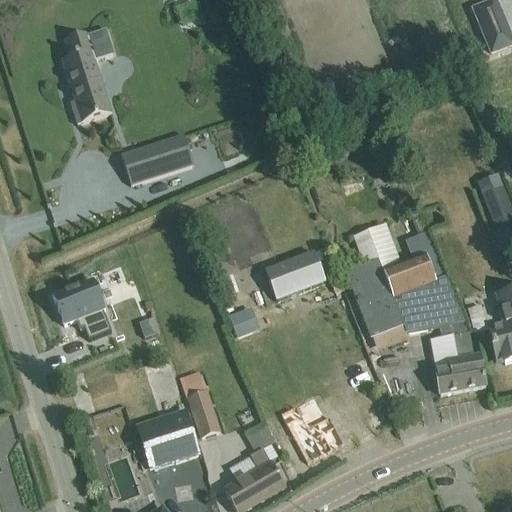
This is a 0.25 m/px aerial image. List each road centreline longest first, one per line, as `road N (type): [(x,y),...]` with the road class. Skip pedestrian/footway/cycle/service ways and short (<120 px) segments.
road 1 (residential): [(78,511),(0,266)]
road 2 (tertiary): [(303,511),(414,457),(511,426)]
